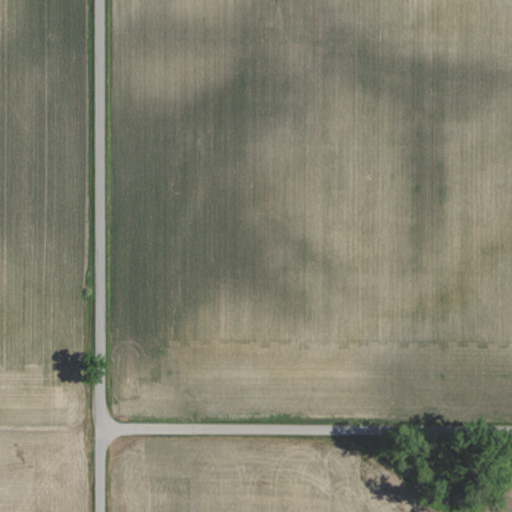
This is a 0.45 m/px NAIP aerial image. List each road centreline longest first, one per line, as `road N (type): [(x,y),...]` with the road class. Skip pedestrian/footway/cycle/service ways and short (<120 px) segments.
road 1 (residential): [(100,511),(100,0)]
road 2 (residential): [(101,428),(511,431)]
